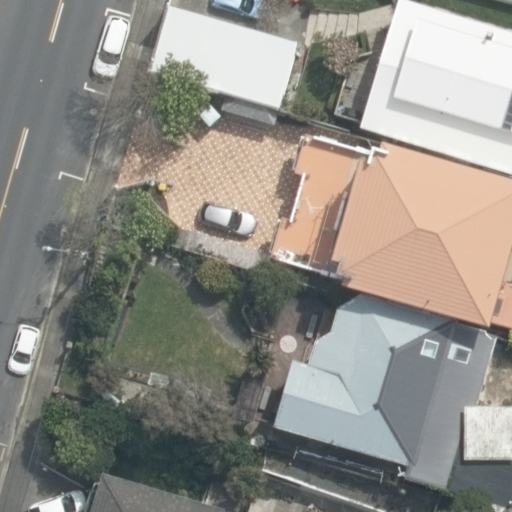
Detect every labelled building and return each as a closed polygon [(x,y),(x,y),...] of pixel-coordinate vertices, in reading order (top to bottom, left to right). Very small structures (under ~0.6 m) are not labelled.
[(173,0),(151,0),(130,59),(274,112),(298,46),(173,0)] [(511,16),(456,0),(374,0),(340,113),(511,165),(511,16)] [(473,314),(494,231),(511,234),(511,193),(499,190),(503,172),(291,118),(273,189),(304,197),(287,267),(473,314)] [(285,324),(253,414),(395,456),(391,471),(486,499),(511,410),(511,406),(478,397),(497,332),(456,320),(453,329),(327,291),(314,333),(285,324)] [(208,511),(214,494),(83,455),(65,511),(208,511)] [(329,511),(265,490),(257,511),(329,511)]
